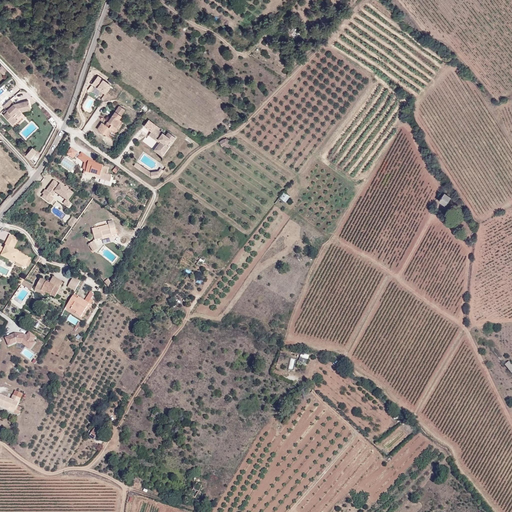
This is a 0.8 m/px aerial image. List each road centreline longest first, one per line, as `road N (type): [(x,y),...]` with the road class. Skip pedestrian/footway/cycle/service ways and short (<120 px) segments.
road 1 (track): [(437,212),(400,279),(465,328),(511,419)]
road 2 (track): [(154,190),(199,150),(236,132),(296,175),(291,187)]
road 3 (residential): [(65,125),(154,190),(134,235)]
road 4 (track): [(310,393),(285,435),(324,472),(291,511)]
road 5 (residential): [(65,125),(109,0)]
